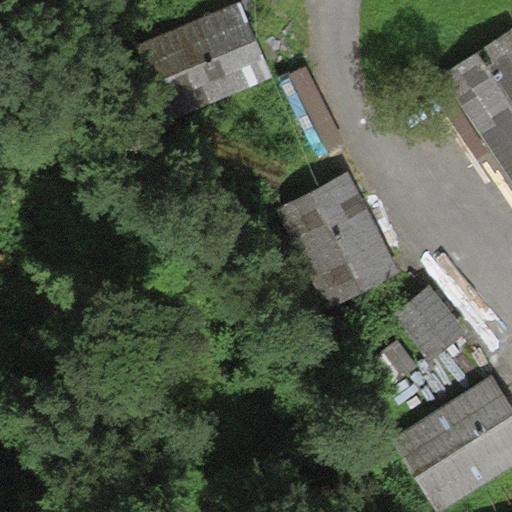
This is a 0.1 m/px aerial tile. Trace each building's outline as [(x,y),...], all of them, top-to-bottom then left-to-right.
[(143,48),(170,112),(265,72),(238,8),(143,48)] [(511,37),(510,35),(448,77),(511,172),(511,37)] [(282,209),(330,301),(391,269),(344,177),(282,209)] [(398,313),(431,354),(459,333),(426,291),(398,313)] [(372,359),(391,384),(416,365),(397,340),(372,359)] [(397,442),(437,505),(511,457),(511,416),(490,383),(397,442)]
